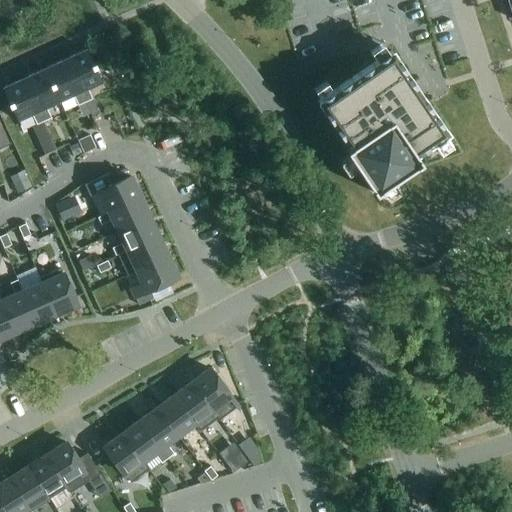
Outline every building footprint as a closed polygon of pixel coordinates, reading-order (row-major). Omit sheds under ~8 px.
[(86,50),(65,60),(85,103),(92,100),(87,89),(101,82),(86,50)] [(391,56),(323,103),(352,145),(345,150),(375,193),(420,162),(414,151),(442,132),(391,56)] [(85,103),(65,60),(44,69),(59,102),(72,95),(77,106),(85,103)] [(59,102),(44,69),(23,79),(43,122),(51,119),(46,108),(59,102)] [(23,79),(2,88),(7,99),(11,108),(17,121),(31,114),(36,125),(43,122),(23,79)] [(7,99),(0,102),(0,112),(11,108),(7,99)] [(92,100),(85,103),(92,118),(99,114),(92,100)] [(95,148),(90,136),(78,141),(83,153),(95,148)] [(81,154),(76,144),(69,147),(73,157),(81,154)] [(31,187),(24,171),(9,178),(17,194),(31,187)] [(84,185),(90,197),(99,193),(108,213),(140,197),(131,177),(112,186),(107,175),(84,185)] [(112,220),(117,232),(150,217),(140,197),(108,213),(97,218),(101,225),(112,220)] [(76,214),(69,199),(55,205),(62,221),(76,214)] [(117,255),(118,256),(159,237),(150,217),(117,232),(123,244),(112,249),(115,256),(117,255)] [(30,235),(25,224),(18,227),(23,239),(30,235)] [(0,237),(0,240),(4,249),(11,245),(6,234),(0,237)] [(118,256),(127,275),(168,256),(159,237),(118,256)] [(13,247),(5,250),(8,258),(16,255),(13,247)] [(95,266),(90,256),(78,261),(83,272),(95,266)] [(168,256),(127,275),(127,276),(136,272),(142,284),(131,289),(135,297),(149,290),(178,277),(168,256)] [(110,268),(107,261),(96,266),(99,273),(110,268)] [(60,269),(40,278),(56,315),(77,306),(60,269)] [(41,283),(22,291),(36,324),(56,315),(40,278),(39,279),(41,283)] [(15,295),(2,300),(17,333),(36,325),(17,280),(10,284),(15,295)] [(153,299),(149,290),(135,297),(139,305),(153,299)] [(0,340),(16,333),(2,300),(0,301),(0,340)] [(209,369),(191,382),(219,420),(238,407),(209,369)] [(191,382),(174,395),(201,431),(217,419),(219,421),(219,420),(191,382)] [(174,395),(156,408),(178,437),(194,424),(200,432),(201,431),(174,395)] [(156,408),(139,421),(167,459),(174,454),(167,445),(178,437),(156,408)] [(139,421),(122,434),(149,470),(144,462),(154,454),(161,464),(167,459),(139,421)] [(122,434),(104,447),(131,483),(149,470),(122,434)] [(253,450),(245,440),(238,446),(245,455),(253,450)] [(65,443),(46,455),(70,493),(100,474),(87,454),(76,461),(65,443)] [(46,455),(28,466),(49,501),(50,500),(48,496),(64,485),(70,494),(70,493),(46,455)] [(10,478),(31,511),(49,501),(28,466),(10,478)] [(210,467),(204,472),(205,473),(211,481),(217,476),(210,467)] [(211,481),(205,473),(197,479),(201,485),(211,482),(211,481)] [(31,511),(10,478),(0,483),(0,503),(5,511),(31,511)] [(170,481),(163,486),(169,493),(175,488),(170,481)]
